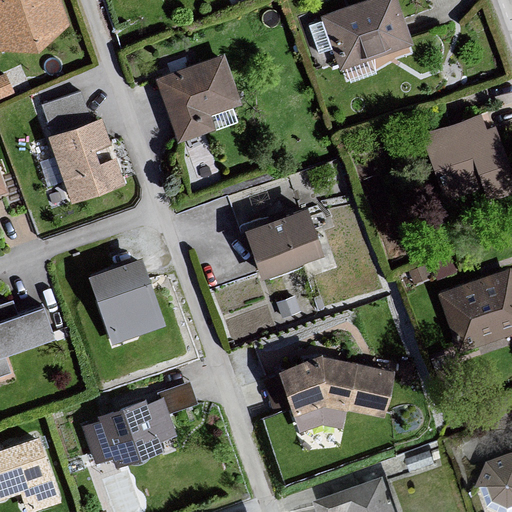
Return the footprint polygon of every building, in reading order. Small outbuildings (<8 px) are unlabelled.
[(0,0),(0,55),(35,54),(58,34),(69,28),(59,0),(0,0)] [(410,46),(395,0),(374,0),(320,19),(338,71),(410,46)] [(222,56),(153,80),(178,143),(213,131),(209,113),(239,107),(222,56)] [(479,116),(419,138),(435,176),(476,162),(488,197),(511,190),(511,187),(496,129),(485,132),(479,116)] [(99,120),(45,138),(69,207),(124,186),(99,120)] [(304,209),(241,230),(258,280),(321,259),(304,209)] [(139,257),(85,276),(110,350),(165,331),(139,257)] [(511,335),(511,283),(508,272),(437,297),(459,351),(511,335)] [(41,309),(0,323),(0,360),(54,345),(41,309)] [(380,421),(392,375),(318,358),(275,371),(293,418),(321,409),(380,421)] [(173,437),(163,401),(79,429),(92,460),(111,459),(114,468),(162,450),(161,440),(173,437)] [(44,511),(61,505),(39,440),(0,452),(0,500),(18,497),(27,511),(44,511)] [(511,461),(488,471),(484,494),(495,507),(504,511),(509,511),(511,511),(511,461)] [(391,511),(382,485),(311,507),(313,511),(391,511)]
